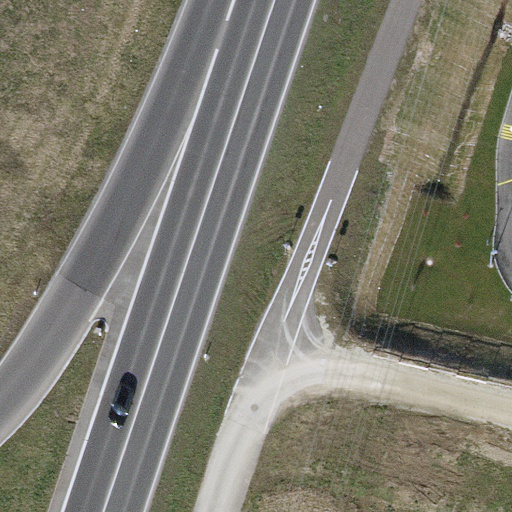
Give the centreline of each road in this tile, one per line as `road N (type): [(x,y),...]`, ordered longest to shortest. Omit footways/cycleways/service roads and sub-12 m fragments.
road 1 (primary): [(103,511),(243,75)]
road 2 (primary): [(243,75),(0,415)]
road 3 (track): [(511,410),(280,354)]
